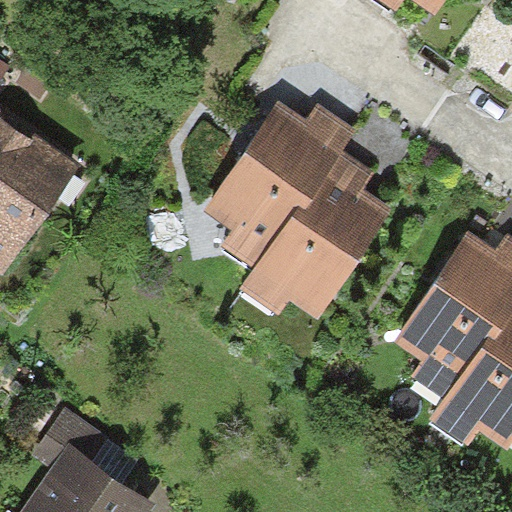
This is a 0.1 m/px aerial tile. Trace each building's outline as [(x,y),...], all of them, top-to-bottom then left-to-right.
[(369,0),(383,9),(389,0),(417,0),(428,7),(432,0),(369,0)] [(267,103),(205,189),(234,210),(223,225),(258,250),(332,146),(343,132),(307,107),(295,124),(267,103)] [(0,118),(0,250),(64,169),(0,118)] [(359,165),(332,146),(258,250),(239,278),(267,298),(283,276),(311,296),(380,200),(350,178),(359,165)] [(453,240),(392,326),(421,346),(409,362),(445,387),(511,292),(511,256),(494,244),(482,260),(453,240)] [(511,292),(445,387),(425,415),(454,435),(470,412),(498,433),(511,413),(511,292)] [(48,463),(14,511),(134,511),(144,498),(86,458),(96,444),(57,417),(33,453),(48,463)]
